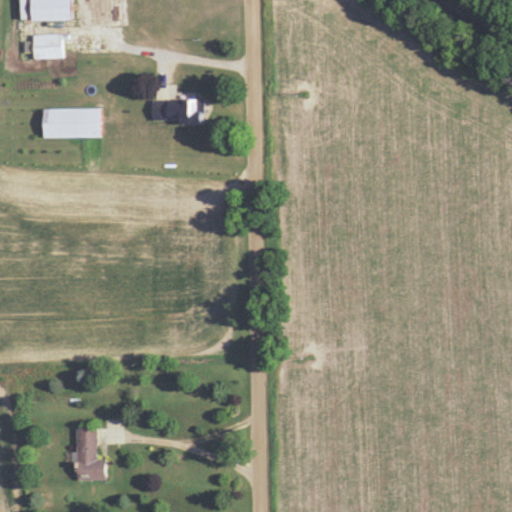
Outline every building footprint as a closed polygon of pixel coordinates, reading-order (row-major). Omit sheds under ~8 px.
[(77,0),(37,0),(37,22),(77,22),(77,0)] [(37,60),(66,60),(66,36),(37,36),(37,60)] [(186,127),(209,127),(209,102),(156,101),(156,122),(186,123),(186,127)] [(48,109),(48,139),(104,139),(104,109),(48,109)] [(111,461),(101,462),(100,430),(80,430),(82,482),(111,482),(111,461)]
